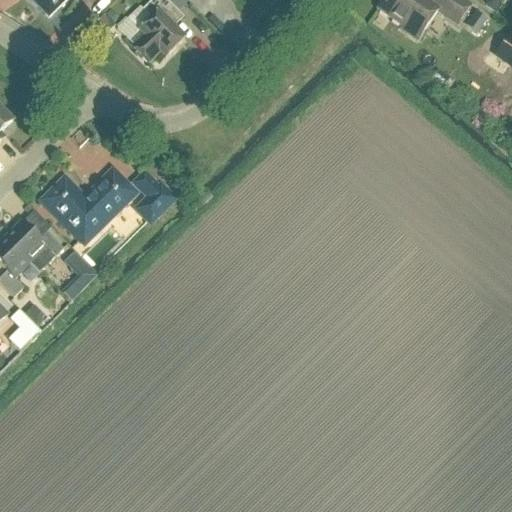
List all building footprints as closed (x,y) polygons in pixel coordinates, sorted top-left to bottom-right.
[(25,0),(48,22),(70,0),(25,0)] [(81,0),(77,4),(89,16),(105,0),(81,0)] [(166,62),(185,43),(168,27),(178,17),(161,0),(156,0),(143,14),(152,23),(139,35),(145,41),(133,53),(148,68),(160,56),(166,62)] [(431,0),(429,3),(424,0),(392,0),(391,2),(387,0),(386,0),(377,14),(402,31),(400,33),(417,45),(437,16),(456,30),(470,10),(455,0),(431,0)] [(475,17),(468,27),(479,34),(485,24),(475,17)] [(105,20),(94,30),(101,38),(112,28),(105,20)] [(511,42),(509,40),(496,59),(511,70),(511,42)] [(0,137),(13,125),(0,111),(0,137)] [(84,249),(135,199),(112,176),(84,204),(73,193),(72,189),(67,184),(63,183),(56,189),(55,193),(41,206),(84,249)] [(158,193),(144,179),(134,189),(148,203),(136,215),(150,229),(175,205),(160,190),(158,193)] [(4,243),(30,269),(39,278),(63,254),(46,237),(38,245),(20,227),(4,243)] [(14,284),(30,269),(4,243),(0,247),(0,269),(6,276),(0,282),(0,289),(13,303),(24,293),(14,284)] [(72,255),(61,265),(76,281),(59,298),(67,306),(95,279),(72,255)] [(29,309),(21,319),(34,331),(43,321),(29,309)] [(18,357),(29,345),(17,334),(6,345),(18,357)]
